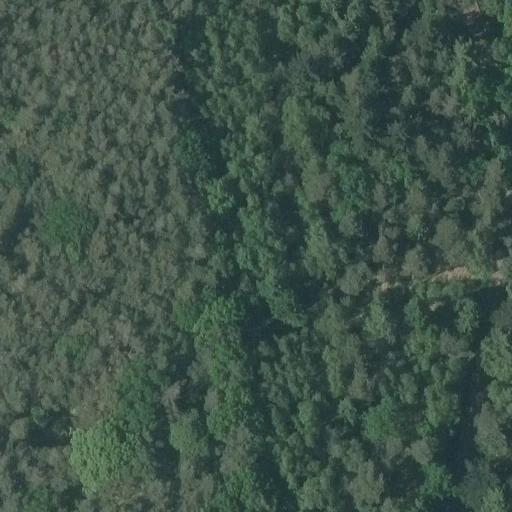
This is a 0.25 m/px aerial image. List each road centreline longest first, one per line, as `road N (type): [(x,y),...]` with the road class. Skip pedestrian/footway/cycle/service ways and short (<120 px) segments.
road 1 (track): [(151,0),(272,511)]
road 2 (unclassified): [(451,511),(511,227)]
